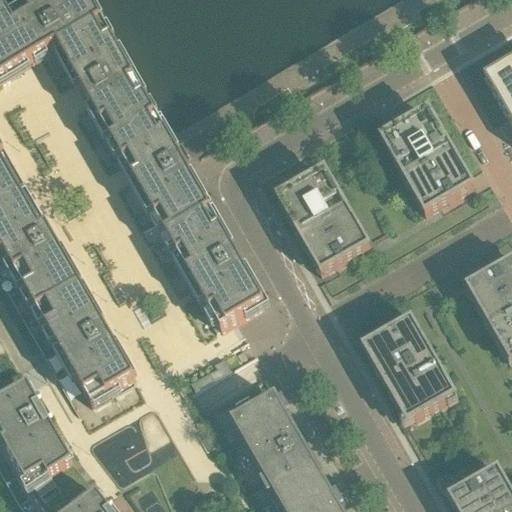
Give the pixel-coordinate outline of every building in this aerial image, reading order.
[(3,30),(0,31),(0,283),(45,362),(20,377),(0,388),(0,475),(19,509),(21,511),(105,511),(100,506),(178,461),(191,482),(246,484),(262,511),(344,511),(337,500),(335,496),(332,497),(331,496),(330,496),(287,422),(287,421),(291,419),(283,406),(279,408),(276,403),(254,416),(251,411),(238,419),(240,423),(232,428),(213,439),(223,456),(209,456),(196,434),(203,420),(200,422),(194,412),(188,401),(197,396),(193,388),(220,372),(218,368),(225,364),(246,351),(234,330),(266,312),(176,156),(170,146),(168,142),(85,0),(54,0),(37,10),(8,26),(3,30)] [(511,71),(510,68),(508,70),(510,73),(499,79),(503,86),(493,91),(492,90),(490,91),(508,123),(511,129),(511,71)] [(425,221),(427,220),(441,212),(474,193),(469,183),(468,182),(435,125),(432,126),(433,127),(412,138),(407,129),(404,130),(410,140),(389,152),(388,151),(386,152),(425,221)] [(337,272),(369,254),(370,253),(331,184),(329,186),(329,187),(308,198),(303,189),(300,190),(306,200),(285,212),(284,211),(282,212),(282,213),(315,270),(316,270),(322,281),(337,272)] [(507,362),(508,361),(509,360),(508,359),(511,357),(511,264),(511,265),(511,267),(484,284),(469,292),(467,293),(507,362)] [(444,399),(450,395),(452,394),(412,325),(411,326),(372,348),(376,356),(369,361),(368,361),(375,373),(375,374),(385,391),(386,392),(403,422),(404,422),(411,417),(416,426),(449,407),(444,399)] [(237,358),(241,365),(247,361),(243,354),(237,358)] [(232,376),(225,364),(218,368),(220,372),(193,388),(197,396),(232,376)] [(511,511),(511,498),(498,475),(497,476),(465,494),(453,501),(452,499),(446,502),(452,511),(454,510),(455,511),(511,511)]
